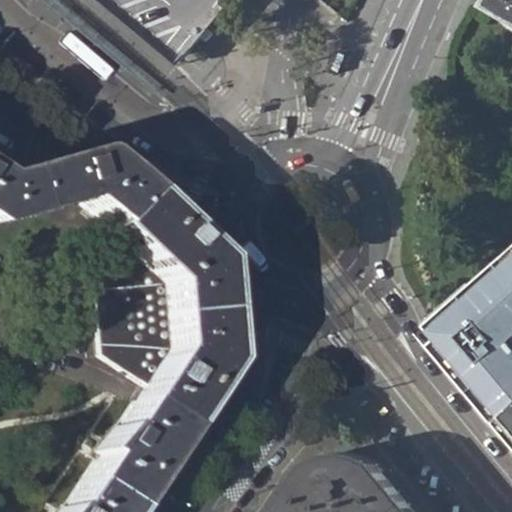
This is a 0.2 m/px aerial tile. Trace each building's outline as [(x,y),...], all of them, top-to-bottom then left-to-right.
[(33,0),(155,100),(159,95),(107,46),(56,1),(54,0),(33,0)] [(227,0),(112,0),(188,61),(214,29),(231,7),(225,3),(227,0)] [(511,0),(499,0),(496,5),(511,14),(511,0)] [(351,53),(345,50),(336,69),(343,72),(351,53)] [(97,232),(100,235),(133,195),(83,154),(0,175),(0,220),(69,202),(99,227),(97,232)] [(204,264),(133,195),(100,235),(120,255),(98,279),(88,280),(94,360),(139,389),(111,432),(108,430),(90,452),(95,456),(58,511),(55,511),(54,511),(116,511),(212,368),(204,264)] [(508,420),(511,416),(511,262),(432,334),(478,386),(508,420)] [(415,511),(380,469),(371,463),(361,459),(350,457),(340,457),(329,459),(321,462),(314,465),(307,470),(302,477),(278,511),(415,511)]
